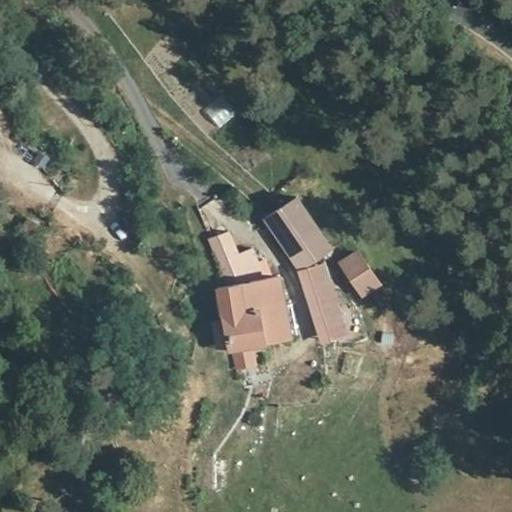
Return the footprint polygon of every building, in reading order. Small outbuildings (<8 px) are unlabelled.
[(173,69),(190,54),(173,36),(156,52),(173,69)] [(305,192),(270,215),(303,266),(341,244),(305,192)] [(222,286),(278,274),(271,256),(262,260),(255,245),(242,250),(234,229),(208,238),(222,286)] [(364,297),(385,280),(362,243),(339,258),(364,297)] [(353,329),(332,259),(303,266),(325,338),(353,329)] [(291,333),(278,274),(222,286),(235,345),(252,342),(257,361),(272,357),(267,339),(291,333)]
